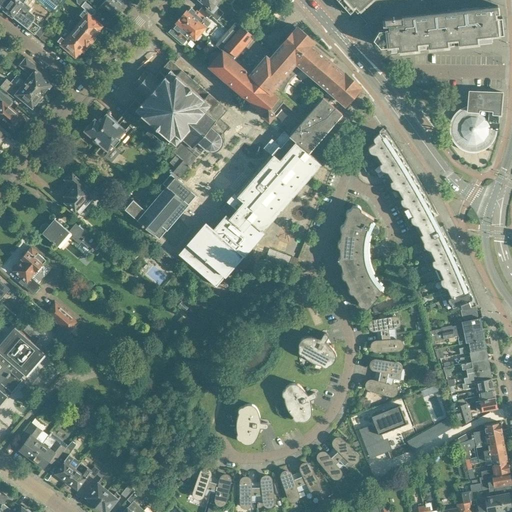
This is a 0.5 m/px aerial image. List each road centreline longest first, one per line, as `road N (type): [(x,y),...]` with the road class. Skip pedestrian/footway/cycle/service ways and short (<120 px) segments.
road 1 (residential): [(229,455),(267,457),(296,447),(341,395),(349,337),(313,263),(345,179)]
road 2 (tertiary): [(397,106),(306,0)]
road 3 (tertiary): [(490,207),(450,178),(397,106)]
road 4 (residential): [(0,181),(84,88)]
